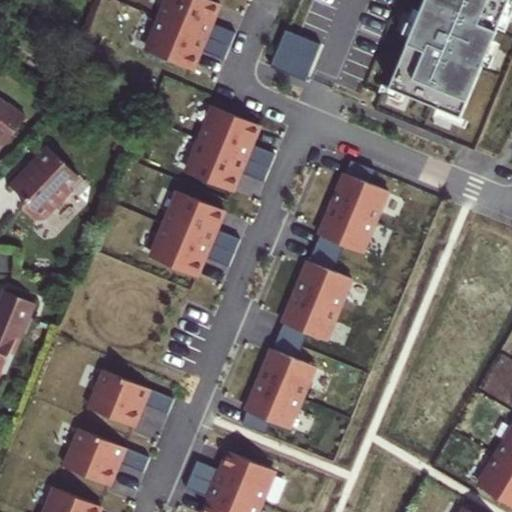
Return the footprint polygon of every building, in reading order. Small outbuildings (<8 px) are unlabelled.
[(8,0),(0,0),(0,11),(5,15),(14,4),(8,0)] [(172,0),(166,13),(233,43),(239,29),(215,18),(222,0),(172,0)] [(511,2),(511,0),(430,0),(393,88),(463,118),(511,2)] [(233,43),(166,13),(152,46),(194,65),(203,46),(227,56),(233,43)] [(293,25),(277,64),(312,78),(328,39),(293,25)] [(218,103),(204,135),(271,165),(277,151),(253,140),(261,121),(218,103)] [(0,141),(2,143),(22,121),(6,105),(3,108),(0,104),(0,141)] [(265,178),(271,165),(204,135),(190,168),(232,187),(241,168),(265,178)] [(47,142),(10,183),(26,197),(26,198),(26,206),(37,216),(45,216),(73,185),(69,181),(79,170),(47,142)] [(346,170),(333,202),(376,220),(390,188),(371,180),(376,168),(353,158),(347,171),(346,170)] [(182,187),(168,220),(234,249),(240,235),(216,224),(224,205),(182,187)] [(376,220),(333,202),(314,245),(338,255),(344,242),(363,250),(376,220)] [(228,263),(234,249),(168,220),(153,253),(196,271),(204,252),(228,263)] [(314,245),(295,288),(338,307),(352,276),(333,267),(338,255),(314,245)] [(284,320),(277,332),(300,342),(306,329),(325,337),(338,307),(295,288),(283,319),(284,320)] [(9,298),(3,311),(31,323),(37,309),(9,298)] [(0,384),(1,386),(12,360),(10,359),(14,349),(16,350),(21,339),(24,340),(31,323),(3,311),(0,318),(0,384)] [(271,344),(257,376),(300,394),(314,363),(295,355),(300,342),(277,332),(272,345),(271,344)] [(103,363),(87,400),(131,420),(141,398),(165,408),(172,392),(103,363)] [(257,376),(239,419),(262,429),(268,417),(287,425),(300,394),(257,376)] [(78,421),(61,459),(106,478),(115,456),(140,467),(147,451),(78,421)] [(511,437),(501,456),(511,462),(511,437)] [(194,455),(188,469),(255,498),(269,465),(226,446),(218,466),(194,455)] [(511,462),(501,456),(482,487),(511,504),(511,462)] [(248,511),(255,498),(188,469),(182,483),(206,493),(198,511),(248,511)] [(54,480),(40,511),(91,511),(97,499),(54,480)]
